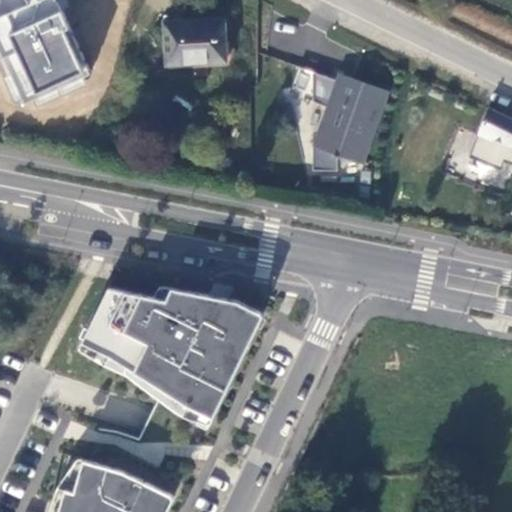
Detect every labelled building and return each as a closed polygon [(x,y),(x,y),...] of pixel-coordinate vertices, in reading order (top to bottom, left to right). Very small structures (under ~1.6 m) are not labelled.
[(89,76),(55,0),(0,0),(0,46),(23,104),(89,76)] [(225,20),(166,20),(169,68),(227,63),(225,20)] [(337,160),(356,159),(361,161),(384,95),(338,77),(336,83),(298,66),(312,73),(312,102),(327,107),(314,144),(312,144),(312,169),(337,169),(337,160)] [(511,121),(485,111),(451,221),(464,227),(484,160),(511,169),(511,121)] [(160,303),(103,291),(77,349),(127,380),(158,402),(183,418),(207,428),(261,316),(229,302),(165,290),(160,303)] [(94,471),(172,500),(183,479),(160,466),(173,439),(183,418),(158,402),(146,428),(134,452),(109,440),(94,471)] [(94,471),(74,464),(47,511),(172,511),(178,502),(172,500),(94,471)]
